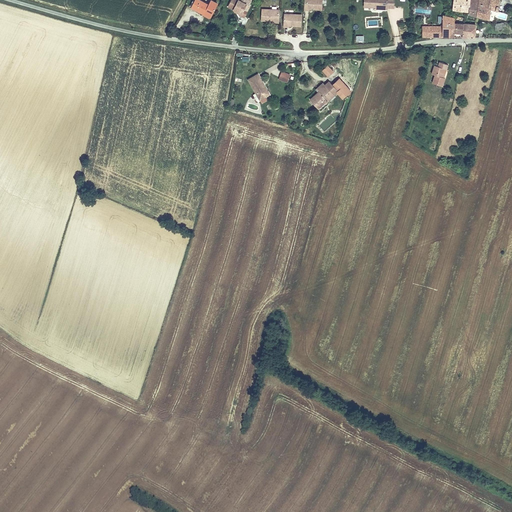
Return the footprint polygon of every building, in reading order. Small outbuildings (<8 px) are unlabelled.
[(209,6),(197,0),(195,0),(192,7),(211,17),(218,3),(211,0),(209,6)] [(247,4),(239,0),(232,0),(229,7),(236,10),(242,13),(241,15),(245,17),(248,11),(244,9),(247,4)] [(308,7),(321,8),(321,0),(304,0),(304,9),(308,9),(308,7)] [(468,8),(470,0),(453,0),(452,7),(464,9),(464,8),(468,8)] [(470,0),(468,8),(468,10),(471,10),(470,12),(477,14),(479,0),(470,0)] [(479,0),(477,14),(488,17),(490,6),(498,8),(500,3),(500,0),(479,0)] [(211,17),(192,7),(191,8),(210,18),(211,17)] [(274,21),(278,21),(278,9),(262,9),(261,19),(274,20),(274,21)] [(301,24),(301,14),(284,13),(284,25),(288,25),(288,24),(301,24)] [(454,21),(455,17),(443,13),(442,25),(442,35),(447,35),(448,29),(452,29),(453,25),(454,21)] [(463,22),(454,21),(453,25),(456,25),(455,29),(459,30),(462,30),(463,22)] [(475,23),(463,22),(462,30),(461,35),(474,35),(475,23)] [(442,35),(442,25),(423,25),(423,38),(442,38),(442,35)] [(433,83),(443,86),(446,78),(444,77),(448,63),(440,61),(438,68),(435,67),(432,75),(436,75),(433,83)] [(322,69),(328,75),(333,71),(327,64),(322,69)] [(290,74),(282,71),(279,78),(287,82),(290,74)] [(257,102),(270,94),(259,74),(248,80),(255,92),(253,93),(257,102)] [(310,100),(318,108),(327,99),(326,98),(331,93),(333,95),(336,91),(344,98),(352,91),(340,78),(333,84),(329,81),(326,84),(324,83),(317,90),(319,91),(310,100)] [(332,116),(320,125),(324,130),(336,121),(332,116)]
